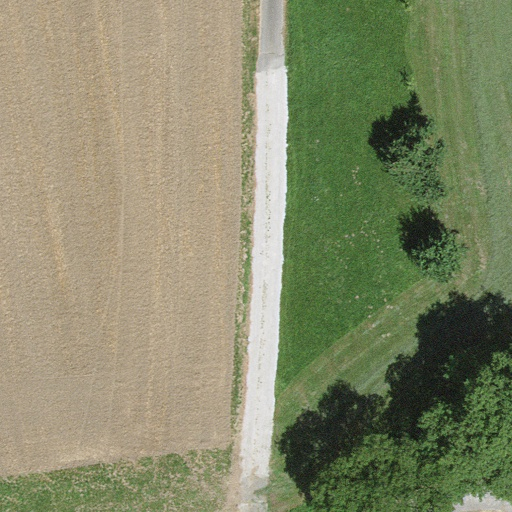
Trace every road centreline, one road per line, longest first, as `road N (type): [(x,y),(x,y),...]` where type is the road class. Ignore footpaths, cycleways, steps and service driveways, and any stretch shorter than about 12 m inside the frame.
road 1 (track): [(271,0),(255,511)]
road 2 (track): [(511,478),(425,493),(398,511)]
